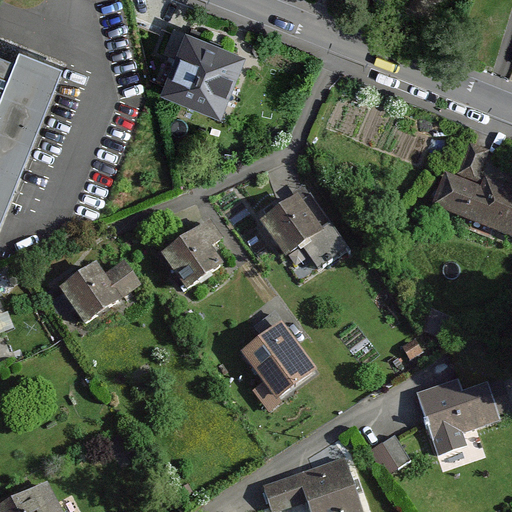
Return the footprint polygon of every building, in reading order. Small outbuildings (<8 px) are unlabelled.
[(183,13),(154,88),(220,113),(249,38),(183,13)] [(0,226),(65,62),(0,35),(0,226)] [(453,170),(442,166),(427,203),(511,237),(511,170),(506,185),(478,173),(488,148),(466,139),(453,170)] [(303,188),(256,217),(300,285),(346,255),(303,188)] [(204,220),(159,253),(194,301),(230,275),(211,250),(221,243),(204,220)] [(90,262),(51,287),(91,350),(129,327),(116,306),(138,293),(119,263),(99,276),(90,262)] [(273,313),(253,327),(261,338),(242,351),(274,396),(312,369),(273,313)] [(457,380),(418,394),(438,448),(502,425),(486,382),(461,391),(457,380)] [(378,447),(389,470),(411,459),(399,436),(378,447)] [(362,511),(344,461),(263,490),(271,511),(291,511),(307,506),(308,511),(362,511)] [(60,511),(47,485),(0,508),(0,511),(60,511)]
